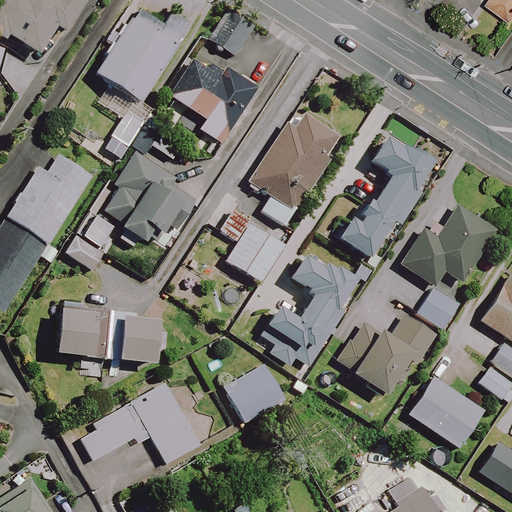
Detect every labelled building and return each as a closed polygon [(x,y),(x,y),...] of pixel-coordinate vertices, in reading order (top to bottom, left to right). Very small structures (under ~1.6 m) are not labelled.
[(83,0),(44,0),(41,5),(33,0),(12,0),(0,20),(0,31),(56,66),(93,5),(83,0)] [(511,0),(490,0),(486,6),(511,25),(511,0)] [(161,29),(135,11),(91,77),(135,107),(187,30),(169,18),(161,29)] [(250,30),(224,13),(205,44),(230,60),(250,30)] [(202,72),(188,64),(165,100),(202,124),(196,133),(218,147),(253,92),(208,63),(202,72)] [(126,148),(144,121),(126,109),(108,136),(126,148)] [(333,142),(295,115),(245,185),(267,201),(257,214),(279,230),(324,168),(318,163),(333,142)] [(144,121),(126,148),(137,155),(155,128),(144,121)] [(160,172),(131,155),(111,189),(116,191),(101,215),(119,226),(115,233),(140,248),(149,234),(158,239),(177,207),(149,191),(160,172)] [(89,180),(55,159),(45,175),(35,169),(2,221),(46,249),(89,180)] [(416,196),(357,160),(325,213),(383,249),(416,196)] [(493,234),(453,208),(432,241),(419,233),(396,268),(431,291),(441,276),(458,287),(493,234)] [(257,288),(277,258),(274,256),(279,249),(246,228),(222,266),(257,288)] [(41,255),(0,229),(0,316),(1,318),(41,255)] [(277,258),(257,288),(251,297),(274,311),(299,272),(277,258)] [(511,289),(511,271),(492,259),(456,315),(511,349),(511,348),(511,291),(511,289)] [(454,307),(430,292),(413,317),(438,333),(454,307)] [(154,324),(51,313),(46,358),(149,368),(154,324)] [(430,339),(399,319),(385,340),(360,323),(331,367),(380,400),(406,362),(412,366),(430,339)] [(511,355),(499,347),(487,366),(511,381),(511,355)] [(280,404),(262,370),(220,393),(238,427),(280,404)] [(509,388),(486,371),(474,387),(497,404),(509,388)] [(195,449),(160,387),(89,427),(92,433),(76,442),(89,465),(129,443),(133,451),(148,442),(162,467),(195,449)] [(437,395),(424,387),(403,418),(455,452),(480,414),(441,388),(437,395)] [(511,459),(493,448),(475,477),(511,498),(511,459)] [(439,511),(441,511),(428,496),(440,480),(412,460),(402,474),(406,480),(383,493),(394,511),(393,511),(439,511)] [(47,511),(28,482),(0,500),(0,511),(47,511)] [(170,511),(159,492),(123,511),(170,511)] [(260,511),(256,501),(233,511),(260,511)]
